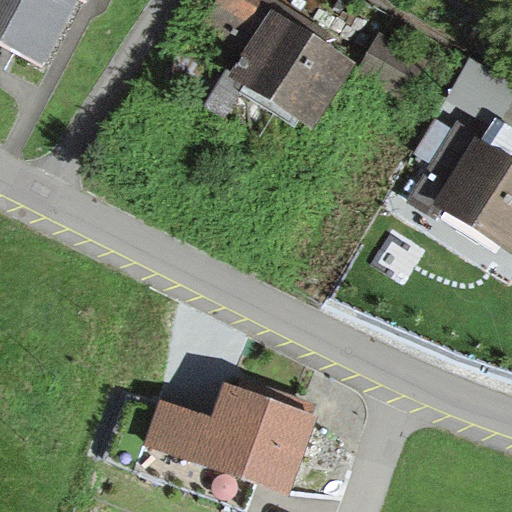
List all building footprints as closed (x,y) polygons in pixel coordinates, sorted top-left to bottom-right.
[(0,0),(0,37),(43,61),(75,0),(0,0)] [(264,15),(235,0),(221,0),(199,42),(238,63),(264,15)] [(286,160),(335,68),(275,36),(225,127),(286,160)] [(352,87),(392,109),(414,69),(374,47),(352,87)] [(215,81),(175,59),(158,90),(198,112),(215,81)] [(511,78),(473,61),(454,104),(506,127),(511,114),(511,78)] [(497,282),(511,253),(511,194),(444,158),(404,232),(497,282)] [(192,486),(267,511),(272,511),(305,419),(225,392),(192,486)]
